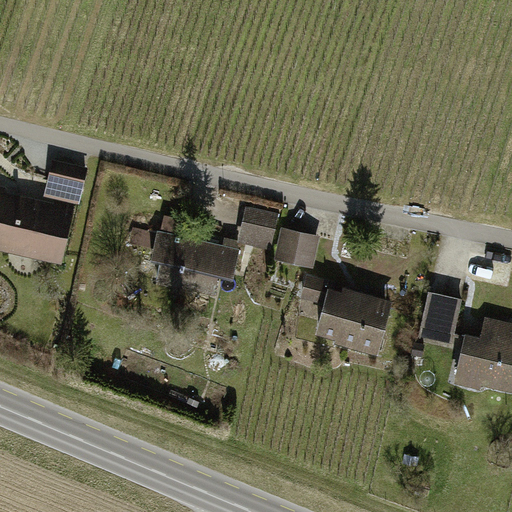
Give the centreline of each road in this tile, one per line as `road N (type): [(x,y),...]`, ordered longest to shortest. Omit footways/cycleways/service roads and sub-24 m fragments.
road 1 (residential): [(0,119),(511,238)]
road 2 (primary): [(0,406),(255,511)]
